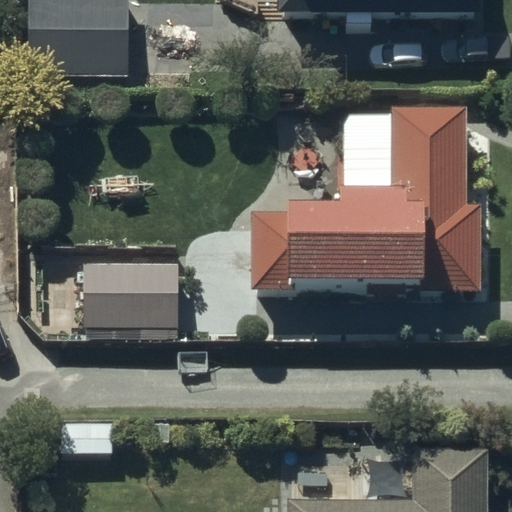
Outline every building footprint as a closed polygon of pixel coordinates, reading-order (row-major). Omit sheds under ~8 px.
[(276,0),(277,33),(340,33),(340,45),(368,45),(367,33),(442,32),(442,36),(475,35),(474,0),(276,0)] [(128,10),(28,9),(27,93),(127,94),(128,10)] [(459,131),(386,129),(386,222),(331,224),(332,231),(255,232),(255,236),(249,235),(247,314),(277,313),(277,319),(417,318),(417,310),(476,311),(476,224),(463,223),(459,131)] [(174,281),(83,281),(82,343),(172,345),(174,281)] [(336,491),(336,511),(484,511),(484,472),(411,473),(411,511),(383,511),(384,491),(336,491)]
